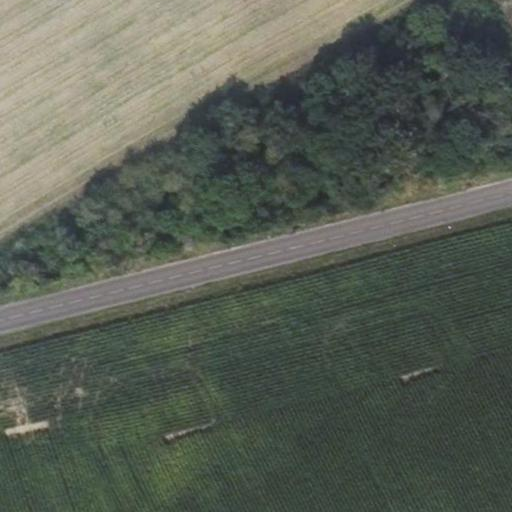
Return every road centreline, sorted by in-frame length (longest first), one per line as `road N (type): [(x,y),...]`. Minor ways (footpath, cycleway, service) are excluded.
road 1 (unknown): [(0,356),(511,226)]
road 2 (residential): [(0,318),(511,200)]
